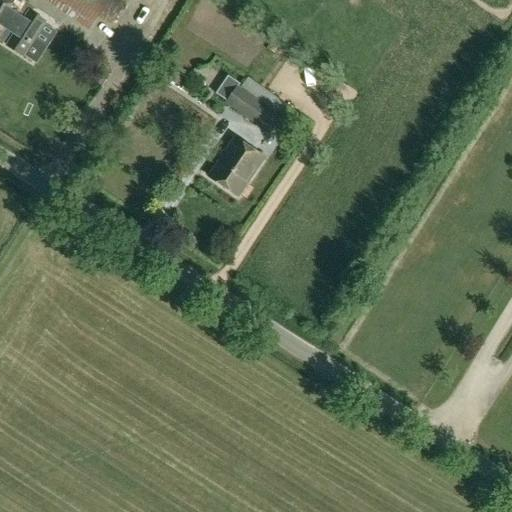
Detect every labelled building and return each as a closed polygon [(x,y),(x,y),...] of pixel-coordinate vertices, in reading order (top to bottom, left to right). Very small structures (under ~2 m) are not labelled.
[(8,0),(0,0),(0,40),(7,45),(6,47),(22,57),(23,56),(44,25),(45,23),(31,14),(34,10),(19,0),(16,0),(14,4),(8,0)] [(44,0),(89,31),(110,0),(44,0)] [(78,50),(81,36),(67,34),(64,47),(78,50)] [(281,116),(239,86),(240,85),(229,77),(217,94),(228,101),(226,103),(269,133),(281,116)] [(55,104),(41,111),(51,132),(65,126),(55,104)] [(111,153),(122,137),(106,127),(95,143),(111,153)] [(236,138),(209,177),(238,197),(265,158),(236,138)] [(201,245),(215,258),(232,241),(218,227),(201,245)]
